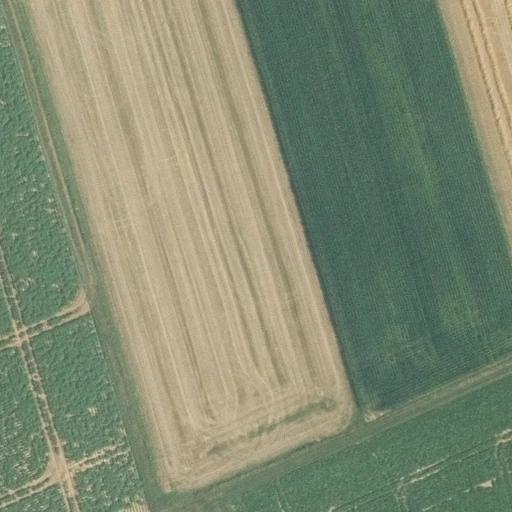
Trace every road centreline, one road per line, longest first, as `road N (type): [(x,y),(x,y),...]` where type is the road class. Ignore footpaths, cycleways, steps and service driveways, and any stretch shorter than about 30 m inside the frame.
road 1 (track): [(155,511),(6,0)]
road 2 (track): [(215,496),(511,365)]
